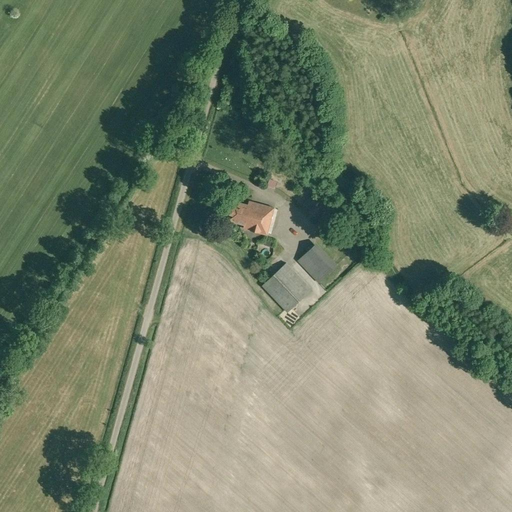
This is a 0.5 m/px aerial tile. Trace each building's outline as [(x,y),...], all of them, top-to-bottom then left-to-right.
[(325,180),(341,197),(352,186),(336,170),(325,180)] [(243,228),(266,234),(273,208),(248,200),(247,204),(234,201),(228,220),(244,225),(243,228)] [(307,212),(315,220),(322,213),(314,205),(307,212)] [(297,260),(318,283),(337,265),(316,242),(297,260)] [(261,286),(287,313),(311,289),(286,262),(261,286)]
